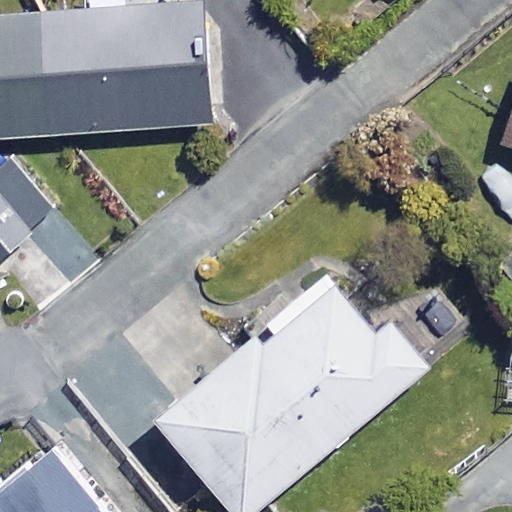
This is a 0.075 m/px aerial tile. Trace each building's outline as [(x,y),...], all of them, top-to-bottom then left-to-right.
[(0,0),(0,123),(210,110),(203,0),(0,0)] [(511,99),(502,127),(511,130),(511,99)] [(0,244),(52,202),(2,141),(0,142),(0,244)] [(511,236),(475,267),(511,311),(511,236)] [(368,313),(327,260),(153,397),(234,501),(425,352),(384,300),(368,313)] [(110,511),(49,437),(0,477),(0,511),(110,511)]
